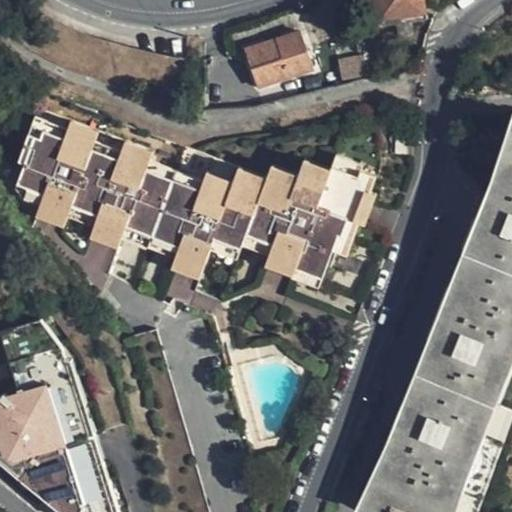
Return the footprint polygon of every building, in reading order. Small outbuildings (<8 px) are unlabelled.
[(422,0),(370,0),(375,26),(396,23),(398,36),(414,34),(411,20),(425,19),(422,0)] [(190,113),(195,112),(187,59),(159,65),(159,62),(147,63),(146,59),(132,60),(130,55),(116,56),(116,51),(98,53),(97,50),(84,51),(83,45),(67,46),(65,38),(51,40),(47,17),(32,20),(38,55),(50,61),(110,85),(190,113)] [(300,32),(261,44),(264,54),(248,58),(257,86),(313,69),(300,32)] [(369,77),(380,75),(373,41),(362,42),(369,77)] [(245,50),(248,58),(264,54),(261,44),(245,50)] [(46,188),(72,198),(98,208),(124,217),(151,227),(178,237),(207,246),(209,240),(214,227),(241,237),(245,228),(271,237),(296,246),(298,248),(292,263),(318,273),(328,248),(334,230),(348,235),(354,220),(359,221),(371,192),(364,189),(370,175),(368,172),(353,167),(351,170),(324,162),(323,166),(319,177),(291,169),(291,171),(287,181),(260,172),(259,175),(254,186),(228,178),(226,181),(222,192),(195,182),(193,189),(167,180),(140,171),(141,165),(116,156),(119,144),(38,117),(23,156),(27,158),(19,178),(46,188)] [(141,165),(146,157),(146,154),(119,144),(116,156),(141,165)] [(328,153),(324,162),(351,170),(353,167),(355,162),(328,153)] [(167,180),(172,166),(146,157),(141,165),(140,171),(167,180)] [(295,157),(291,169),(319,177),(323,166),(295,157)] [(264,162),(260,172),(287,181),(291,171),(264,162)] [(411,511),(442,511),(511,338),(511,162),(378,498),(411,511)] [(195,182),(198,175),(172,166),(167,180),(193,189),(195,182)] [(233,167),(228,178),(254,186),(259,175),(233,167)] [(200,171),(198,175),(195,182),(222,192),(226,181),(200,171)] [(66,214),(67,211),(72,198),(46,188),(38,210),(63,220),(66,214)] [(72,198),(67,211),(93,221),(98,208),(72,198)] [(115,239),(119,230),(124,217),(98,208),(93,221),(89,229),(115,239)] [(124,217),(119,230),(146,240),(151,227),(124,217)] [(151,227),(146,240),(173,250),(178,237),(151,227)] [(236,251),(241,237),(214,227),(209,240),(236,251)] [(241,237),(267,246),(271,237),(245,228),(241,237)] [(340,253),(348,235),(334,230),(328,248),(340,253)] [(198,269),(207,246),(178,237),(173,250),(169,260),(198,269)] [(290,269),(292,263),(298,248),(296,246),(271,237),(267,246),(262,259),(290,269)] [(315,282),(318,273),(292,263),(290,269),(289,272),(315,282)] [(207,511),(162,328),(135,334),(179,511),(207,511)] [(13,375),(0,378),(0,403),(19,399),(13,375)] [(0,428),(25,422),(19,399),(0,403),(0,428)] [(85,444),(63,451),(76,490),(53,497),(58,511),(70,511),(103,501),(85,444)]
